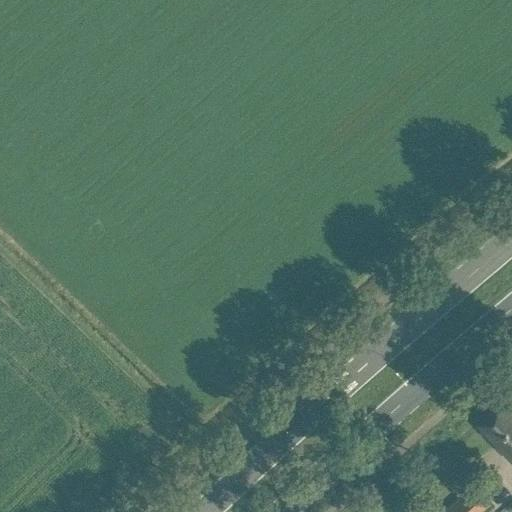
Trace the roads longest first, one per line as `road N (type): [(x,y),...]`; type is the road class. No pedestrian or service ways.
road 1 (primary): [(511,255),(217,511)]
road 2 (primary): [(290,511),(511,312)]
